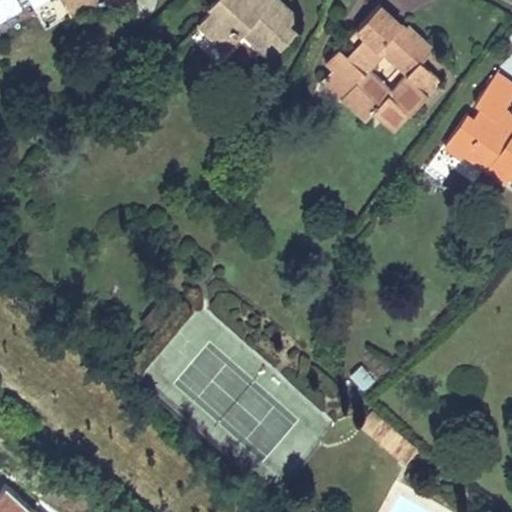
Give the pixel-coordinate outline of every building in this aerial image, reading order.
[(92,0),(79,0),(67,7),(70,13),(92,0)] [(197,23),(226,49),(243,31),(272,57),(295,31),(288,25),(297,15),(280,0),(213,0),(209,5),(211,8),(197,23)] [(0,23),(15,18),(9,1),(0,3),(0,23)] [(372,113),(373,111),(393,130),(441,79),(421,60),(433,47),(408,24),(405,27),(379,3),(356,27),(368,38),(359,47),(355,44),(347,54),(339,46),(326,61),(333,68),(352,85),(347,90),(372,113)] [(356,27),(355,26),(346,35),(355,44),(359,47),(368,38),(356,27)] [(445,50),(440,55),(449,63),(454,58),(445,50)] [(352,85),(333,68),(324,78),(367,118),(372,113),(347,90),(352,85)] [(466,113),(444,144),(461,156),(464,152),(470,144),(491,159),(485,167),(505,181),(510,173),(511,174),(511,134),(511,132),(511,126),(507,123),(511,119),(511,117),(511,113),(503,107),(511,95),(511,82),(496,71),(474,102),(480,106),(471,117),(466,113)] [(491,159),(470,144),(464,152),(485,167),(491,159)] [(363,388),(374,379),(361,363),(350,373),(363,388)] [(371,410),(360,423),(365,428),(377,414),(371,410)] [(377,414),(365,428),(387,446),(398,433),(377,414)] [(398,433),(387,446),(406,463),(418,449),(398,433)] [(0,511),(31,511),(2,485),(0,486),(0,511)] [(164,511),(207,511),(176,493),(164,511)]
